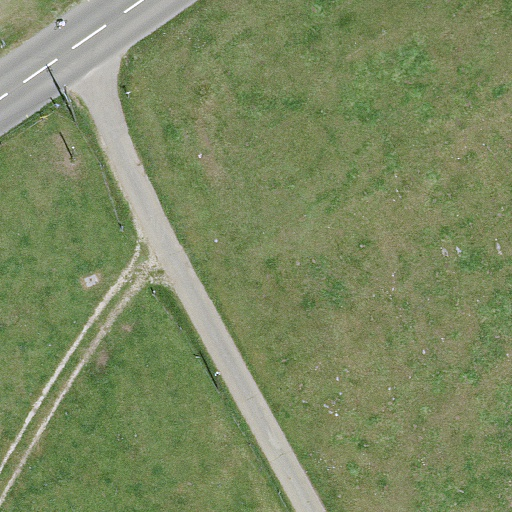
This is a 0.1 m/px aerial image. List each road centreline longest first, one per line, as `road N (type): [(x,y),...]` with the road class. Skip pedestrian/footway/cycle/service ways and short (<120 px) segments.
road 1 (track): [(161,217),(0,499)]
road 2 (tertiary): [(141,0),(0,97)]
